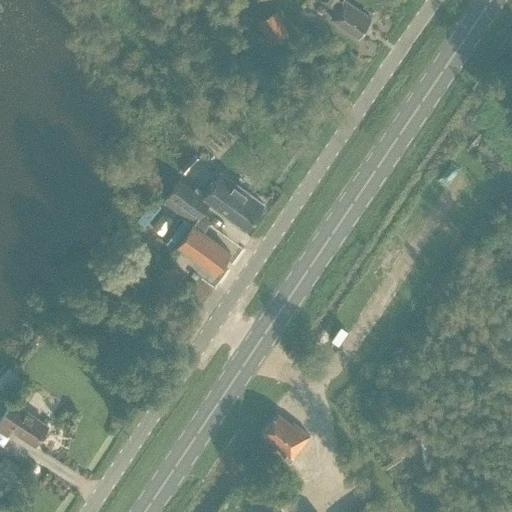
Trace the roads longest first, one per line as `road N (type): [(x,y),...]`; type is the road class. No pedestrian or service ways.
road 1 (unclassified): [(86,511),(434,0)]
road 2 (primary): [(144,511),(490,0)]
